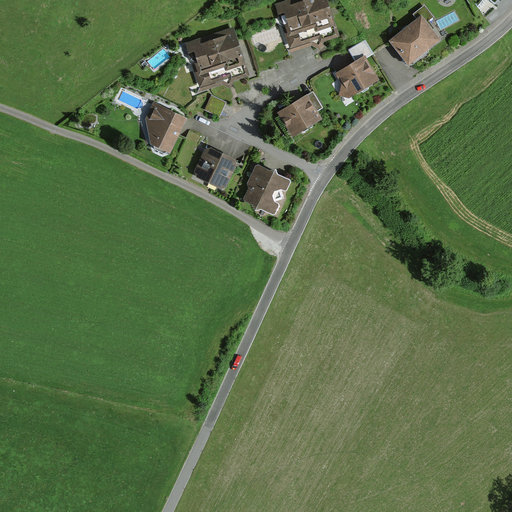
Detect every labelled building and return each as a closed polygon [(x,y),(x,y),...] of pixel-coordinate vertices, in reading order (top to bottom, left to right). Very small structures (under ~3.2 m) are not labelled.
[(328,0),(287,0),(276,4),(291,50),(339,35),(328,0)] [(433,17),(424,6),(413,14),(415,19),(391,39),(411,63),(442,37),(429,21),(433,17)] [(233,27),(186,42),(201,88),(248,73),(233,27)] [(365,56),(337,74),(343,82),(340,95),(351,95),(379,77),(365,56)] [(322,119),(308,94),(279,110),(292,136),(322,119)] [(226,102),(211,96),(204,110),(219,117),(226,102)] [(147,120),(151,144),(170,153),(186,120),(154,105),(147,120)] [(204,152),(196,172),(197,179),(221,189),(227,187),(237,166),(235,159),(211,149),(204,152)] [(292,180),(259,163),(242,197),(275,213),(292,180)]
